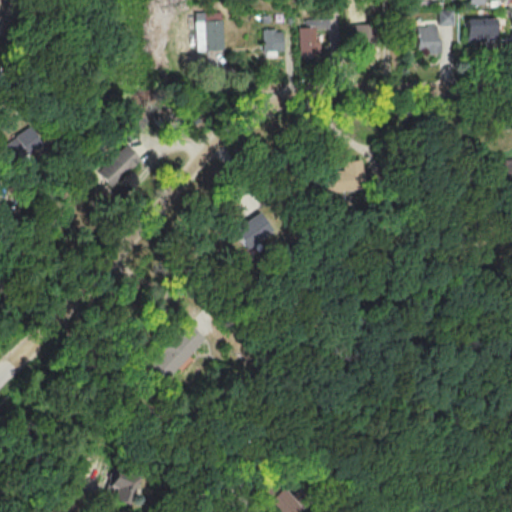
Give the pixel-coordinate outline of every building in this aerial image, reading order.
[(436,10),(452,9),(452,24),(436,25),(436,10)] [(196,12),(223,11),(224,50),(197,51),(196,12)] [(464,18),(494,18),(495,40),(465,41),(464,18)] [(350,24),(367,24),(368,44),(350,44),(350,24)] [(415,26),(425,25),(425,24),(435,24),(436,39),(441,39),(442,53),(416,54),(415,26)] [(297,27),(314,26),(315,55),(298,56),(297,27)] [(262,29),(275,28),(276,30),(282,30),(283,50),(275,50),(275,55),(263,56),(262,29)] [(0,143),(28,125),(40,144),(25,153),(29,159),(12,170),(0,152),(0,143)] [(95,170),(125,143),(140,159),(110,186),(95,170)] [(502,158),(511,157),(511,183),(495,184),(493,162),(502,162),(502,158)] [(321,170),(341,168),(340,161),(361,158),(365,186),(324,192),(321,170)] [(258,211),(271,231),(244,249),(231,229),(258,211)] [(186,321),(202,338),(163,378),(146,361),(186,321)] [(109,485),(114,469),(139,478),(130,504),(113,498),(117,487),(109,485)] [(270,473),(289,494),(299,486),(309,498),(292,511),(270,511),(250,489),(270,473)]
